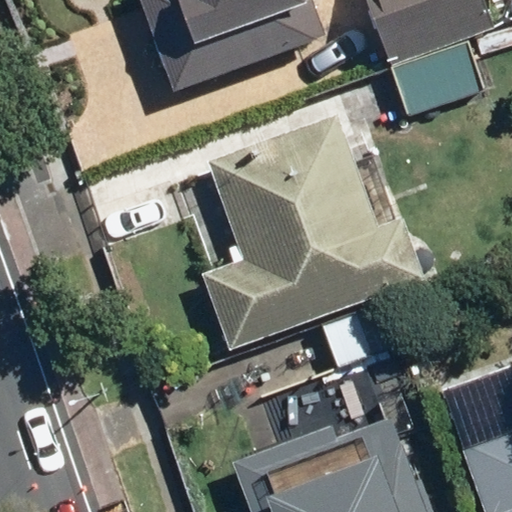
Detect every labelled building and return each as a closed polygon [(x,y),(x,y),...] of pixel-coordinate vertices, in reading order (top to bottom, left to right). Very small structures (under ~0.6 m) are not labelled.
[(152,0),(186,81),(342,17),(335,0),(152,0)] [(392,0),(406,43),(496,14),(491,0),(392,0)] [(500,88),(479,29),(395,58),(415,117),(500,88)] [(230,326),(273,314),(277,323),(405,276),(404,275),(430,268),(410,202),(381,211),(343,109),(215,156),(250,250),(211,261),(230,326)] [(417,343),(396,295),(329,325),(350,373),(417,343)] [(511,511),(511,377),(455,397),(493,511),(511,511)] [(265,461),(282,511),(448,511),(415,412),(265,461)]
